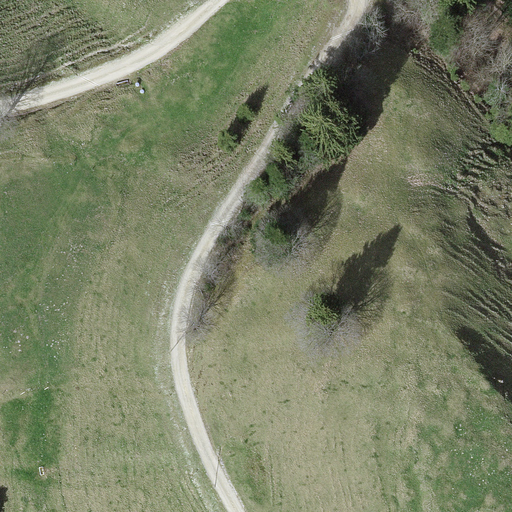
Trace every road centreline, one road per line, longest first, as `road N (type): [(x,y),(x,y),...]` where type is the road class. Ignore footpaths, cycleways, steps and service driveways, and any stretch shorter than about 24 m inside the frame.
road 1 (track): [(239,511),(181,370),(182,305),(194,267),(277,135),(342,0)]
road 2 (track): [(212,0),(146,54),(74,89),(0,109)]
